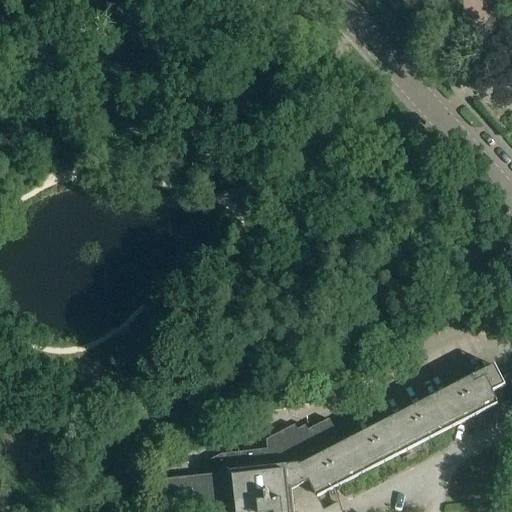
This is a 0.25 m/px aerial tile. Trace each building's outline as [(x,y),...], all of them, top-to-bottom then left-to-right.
[(205,465),(207,479),(161,484),(164,511),(194,511),(233,508),(233,511),(339,511),(338,504),(324,511),(317,499),(497,406),(496,404),(497,403),(492,394),(505,388),(495,367),(342,446),(329,421),(308,432),(306,428),(297,432),(295,427),(267,442),(268,451),(222,456),(205,465)] [(313,394),(306,395),(309,406),(315,404),(313,394)] [(306,395),(300,397),(302,407),(309,406),(306,395)] [(290,399),(292,410),(302,408),(302,407),(300,397),(290,399)] [(258,404),(260,416),(288,410),(285,398),(258,404)] [(155,457),(157,475),(189,472),(187,453),(155,457)]
